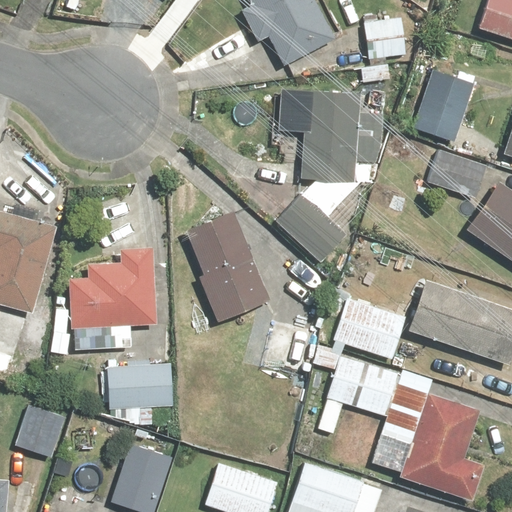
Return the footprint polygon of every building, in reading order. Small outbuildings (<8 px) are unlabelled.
[(334,39),(313,0),(248,0),(251,5),(240,11),(257,44),(268,38),(282,66),(334,39)] [(511,0),(487,0),(478,28),(511,40),(511,0)] [(401,21),(366,25),(371,60),(405,56),(401,21)] [(474,86),(431,72),(413,127),(456,141),(474,86)] [(359,95),(280,90),(277,132),(301,134),(298,177),(353,181),(359,95)] [(511,120),(501,153),(511,156),(511,120)] [(485,167),(436,150),(425,183),(474,199),(485,167)] [(511,190),(497,180),(464,228),(511,261),(511,190)] [(296,193),(274,216),(320,259),(342,237),(296,193)] [(54,226),(0,211),(0,306),(30,314),(54,226)] [(268,300),(233,212),(184,232),(202,275),(197,277),(216,322),(268,300)] [(67,279),(70,330),(156,325),(151,248),(119,250),(120,262),(86,264),(86,278),(67,279)] [(511,352),(511,307),(423,279),(406,331),(508,364),(511,352)] [(401,320),(343,299),(328,337),(386,359),(401,320)] [(24,318),(0,310),(0,373),(4,375),(24,318)] [(309,324),(269,319),(262,368),(302,374),(309,324)] [(170,364),(99,368),(101,412),(173,408),(170,364)] [(425,392),(398,476),(471,500),(482,464),(463,458),(478,409),(425,392)] [(68,416),(25,403),(13,444),(55,458),(68,416)] [(264,511),(274,482),(218,464),(204,509),(211,511),(264,511)] [(372,511),(380,490),(303,464),(286,511),(372,511)]
